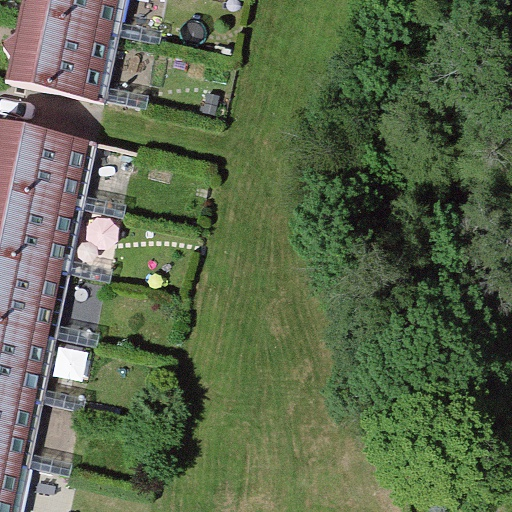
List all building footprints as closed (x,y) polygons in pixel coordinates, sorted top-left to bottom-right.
[(126,0),(22,0),(19,18),(118,39),(126,0)] [(5,85),(104,106),(118,39),(19,18),(15,38),(4,45),(3,49),(10,60),(5,85)] [(0,195),(82,212),(96,145),(0,125),(0,195)] [(82,212),(0,195),(0,262),(69,277),(82,212)] [(69,277),(0,262),(0,329),(55,341),(69,277)] [(55,341),(0,329),(0,397),(42,406),(55,341)] [(42,406),(0,397),(0,464),(29,471),(42,406)] [(19,511),(29,471),(0,464),(0,511),(19,511)]
